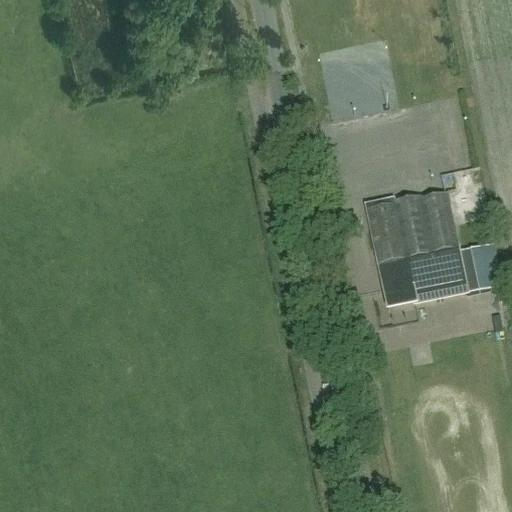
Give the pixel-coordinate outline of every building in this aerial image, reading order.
[(368,215),(378,266),(385,298),(386,297),(411,292),(413,300),(465,289),(446,199),(389,211),(388,205),(367,209),(368,215)] [(475,297),(478,316),(502,313),(499,294),(475,297)] [(511,511),(511,375),(506,343),(425,358),(453,511),(511,511)] [(398,373),(406,410),(418,407),(410,370),(398,373)] [(403,421),(405,440),(421,439),(419,420),(403,421)]
